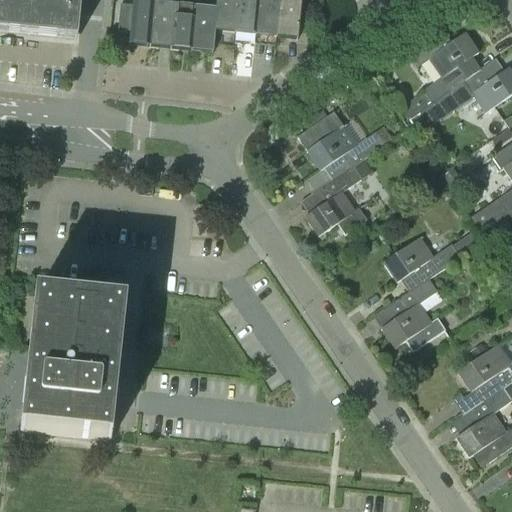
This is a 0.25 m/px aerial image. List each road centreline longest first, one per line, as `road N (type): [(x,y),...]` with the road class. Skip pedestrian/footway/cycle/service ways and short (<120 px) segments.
road 1 (residential): [(454,511),(210,151)]
road 2 (residential): [(280,97),(104,80)]
road 3 (residential): [(80,156),(183,165),(210,151)]
road 4 (residential): [(210,151),(184,132),(84,120)]
road 5 (residential): [(84,120),(93,0)]
